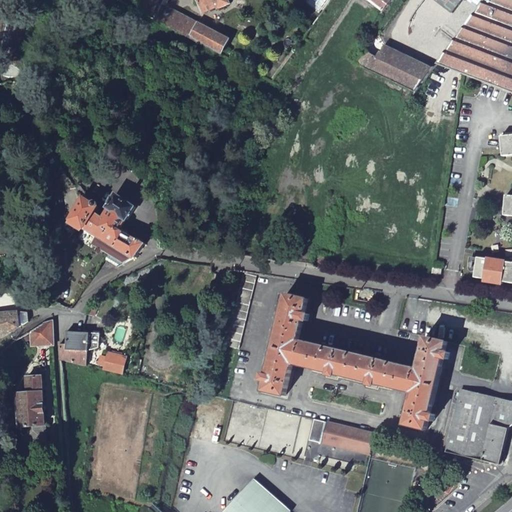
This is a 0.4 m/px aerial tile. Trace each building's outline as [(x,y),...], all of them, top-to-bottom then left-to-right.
[(160,0),(150,0),(147,9),(154,13),(160,0)] [(198,0),(204,13),(223,4),(224,7),(231,4),(229,0),(198,0)] [(367,0),(383,12),(391,0),(367,0)] [(479,7),(469,0),(434,0),(451,12),(424,49),(438,60),(479,7)] [(511,0),(484,0),(479,7),(438,60),(434,66),(461,75),(511,91),(511,0)] [(154,20),(222,55),(230,41),(218,34),(165,7),(161,4),(154,20)] [(424,80),(434,66),(438,60),(424,49),(414,62),(384,47),(379,56),(397,64),(396,66),(424,80)] [(376,59),(366,51),(356,64),(369,70),(376,59)] [(376,59),(369,70),(414,92),(424,80),(396,66),(397,64),(379,56),(376,59)] [(511,135),(500,136),(502,157),(511,155),(511,195),(505,195),(504,215),(511,216),(511,262),(477,257),(474,277),(484,279),(483,281),(503,284),(503,281),(511,282),(511,135)] [(108,253),(104,258),(117,268),(134,257),(145,243),(142,241),(143,240),(138,237),(137,238),(120,228),(126,219),(128,219),(136,207),(116,194),(108,207),(110,208),(103,218),(94,213),(98,206),(83,198),(70,219),(96,235),(91,243),(98,247),(96,249),(99,251),(101,249),(108,253)] [(256,274),(243,271),(226,344),(240,347),(256,274)] [(442,368),(448,342),(426,337),(418,368),(408,366),(309,342),(299,339),(309,298),(287,293),(279,328),(280,328),(271,363),(270,363),(264,390),(286,395),(294,363),(304,365),(403,390),(413,392),(405,424),(427,429),(433,403),(432,403),(441,368),(442,368)] [(18,311),(0,312),(0,338),(29,320),(29,312),(18,311)] [(42,324),(30,331),(33,345),(54,344),(54,343),(53,320),(42,324)] [(101,333),(82,332),(67,331),(67,344),(60,344),(61,360),(87,366),(91,351),(100,347),(101,333)] [(105,369),(124,373),(127,360),(109,354),(105,369)] [(47,441),(43,376),(28,377),(28,393),(18,393),(20,426),(22,426),(23,443),(47,441)] [(511,425),(511,401),(461,389),(445,451),(500,464),(502,461),(505,452),(503,449),(508,428),(511,425)] [(375,433),(317,420),(313,441),(355,450),(356,444),(372,448),(375,433)] [(372,448),(356,444),(355,450),(371,454),(372,448)] [(290,511),(292,510),(255,478),(224,511),(290,511)]
